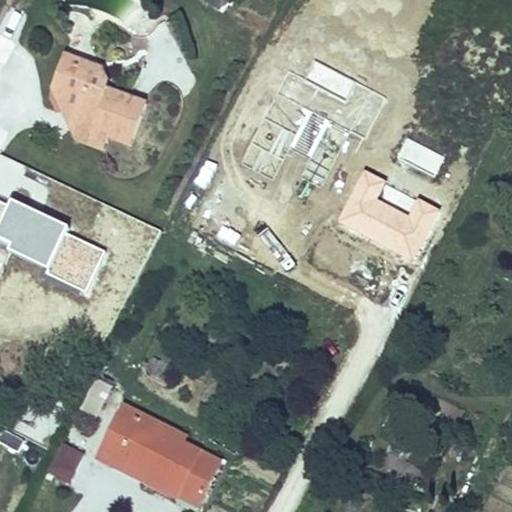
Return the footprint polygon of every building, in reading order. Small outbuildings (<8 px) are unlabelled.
[(205,0),(205,6),(227,11),(228,0),(205,0)] [(53,97),(55,101),(61,83),(71,74),(88,79),(91,68),(67,60),(53,97)] [(134,145),(148,106),(111,93),(113,86),(104,73),(91,68),(88,79),(71,74),(61,83),(55,101),(64,119),(66,114),(93,123),(88,139),(107,146),(108,144),(110,137),(134,145)] [(93,123),(66,114),(64,119),(77,142),(105,152),(107,146),(88,139),(93,123)] [(110,137),(108,144),(132,152),(134,145),(110,137)] [(77,417),(95,424),(111,386),(93,378),(77,417)] [(127,466),(157,480),(153,490),(200,511),(202,511),(224,465),(187,448),(165,438),(169,430),(125,409),(99,464),(123,475),(127,466)] [(165,438),(187,448),(191,440),(169,430),(165,438)] [(71,487),(86,460),(64,448),(49,475),(71,487)] [(157,480),(127,466),(123,475),(153,490),(157,480)]
